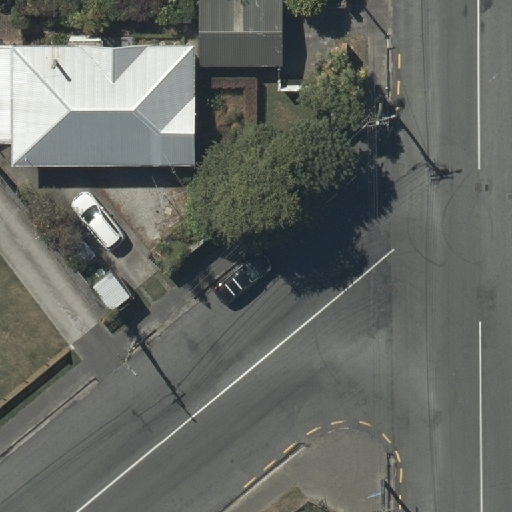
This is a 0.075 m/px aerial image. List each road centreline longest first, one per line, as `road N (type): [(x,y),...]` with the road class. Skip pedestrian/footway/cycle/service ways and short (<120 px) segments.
road 1 (residential): [(80,511),(387,257),(480,235)]
road 2 (residential): [(480,235),(482,511)]
road 3 (residential): [(480,0),(480,235)]
